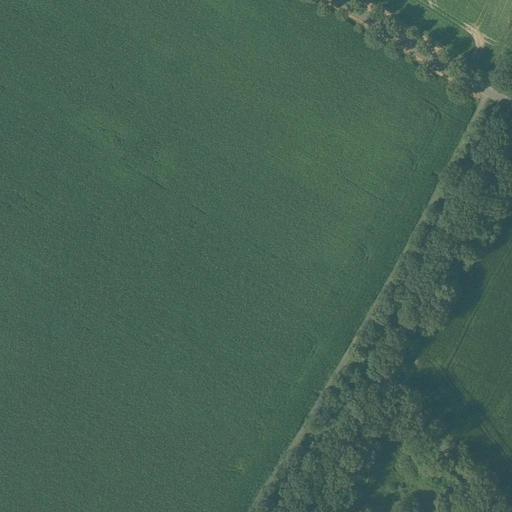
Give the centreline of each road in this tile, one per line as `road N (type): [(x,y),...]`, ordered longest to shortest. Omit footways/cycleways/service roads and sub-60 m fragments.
road 1 (unclassified): [(385,372),(511,146)]
road 2 (unclassified): [(340,0),(511,102)]
road 3 (unclassified): [(495,511),(385,372)]
road 4 (unclassified): [(314,511),(385,372)]
